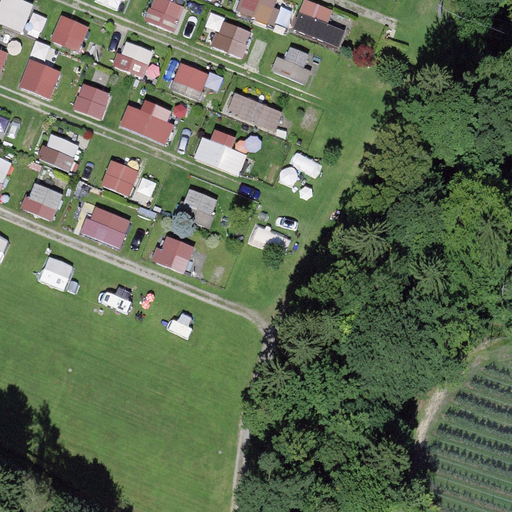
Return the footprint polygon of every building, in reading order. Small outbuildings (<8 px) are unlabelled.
[(0,0),(0,25),(28,35),(36,11),(3,0),(0,0)] [(98,0),(97,3),(125,10),(127,0),(98,0)] [(156,0),(151,17),(182,29),(189,8),(165,0),(156,0)] [(244,0),(240,17),(274,27),(281,0),(244,0)] [(307,2),(295,31),(342,50),(347,36),(329,29),(336,13),(307,2)] [(61,18),(54,46),(85,53),(91,25),(61,18)] [(226,24),(216,49),(244,60),(254,35),(226,24)] [(147,82),(157,55),(126,44),(116,70),(147,82)] [(0,80),(2,81),(12,55),(0,50),(0,80)] [(54,101),(64,72),(31,61),(21,89),(54,101)] [(206,95),(211,77),(181,69),(176,87),(206,95)] [(77,116),(107,122),(112,94),(82,88),(77,116)] [(278,134),(286,116),(236,95),(228,113),(278,134)] [(168,149),(177,130),(130,109),(121,129),(168,149)] [(202,166),(244,177),(249,157),(235,154),(238,140),(210,133),(202,166)] [(72,176),(84,150),(52,135),(39,161),(72,176)] [(115,162),(104,186),(134,199),(144,175),(115,162)] [(0,198),(11,175),(0,170),(0,198)] [(26,212),(58,224),(67,197),(35,186),(26,212)] [(192,192),(181,220),(211,231),(222,203),(192,192)] [(94,211),(87,240),(126,250),(134,221),(94,211)] [(0,261),(4,263),(9,239),(0,236),(0,261)] [(192,276),(198,248),(165,240),(158,268),(192,276)] [(42,282),(63,291),(72,269),(51,260),(42,282)] [(98,277),(90,303),(127,314),(134,288),(98,277)]
